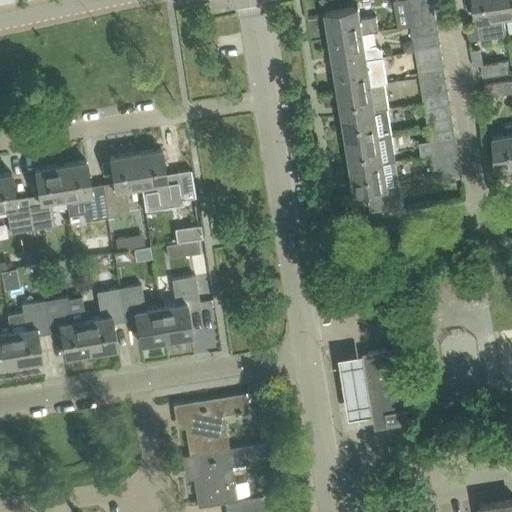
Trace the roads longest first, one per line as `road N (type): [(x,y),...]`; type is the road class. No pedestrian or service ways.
road 1 (residential): [(0,147),(265,104)]
road 2 (residential): [(51,511),(160,495),(138,382)]
road 3 (residential): [(290,251),(511,214)]
road 4 (residential): [(138,382),(308,357)]
road 5 (residential): [(333,511),(308,357)]
road 6 (residential): [(290,251),(265,104)]
road 7 (residential): [(0,403),(138,382)]
